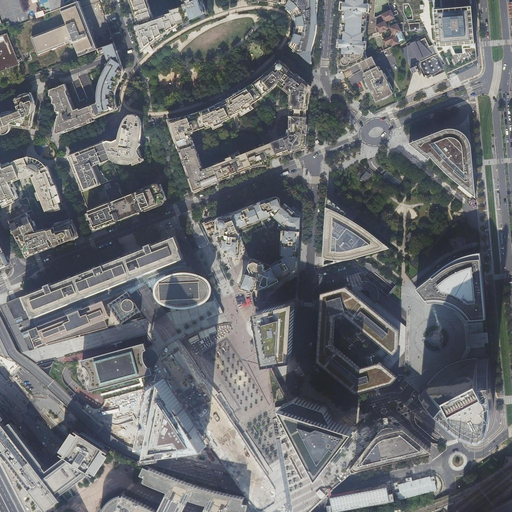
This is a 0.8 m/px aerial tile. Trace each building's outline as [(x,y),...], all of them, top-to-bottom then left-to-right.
[(37,0),(42,12),(43,15),(61,8),(60,6),(56,8),(56,9),(46,13),(45,11),(44,12),(39,0),(37,0)] [(39,0),(44,12),(45,11),(46,13),(56,9),(56,8),(60,6),(61,8),(78,1),(77,0),(39,0)] [(202,0),(182,0),(183,2),(183,4),(184,6),(171,11),(172,12),(152,19),(151,17),(153,17),(147,0),(125,0),(131,0),(132,3),(140,24),(134,26),(142,50),(148,45),(156,39),(162,34),(170,29),(177,25),(188,19),(189,21),(207,12),(202,0)] [(305,54),(311,59),(315,0),(289,0),(287,5),(286,6),(288,7),(290,9),(292,11),(294,13),(295,14),(296,17),(296,19),(297,21),(297,25),(296,30),(294,36),(292,42),(296,42),(295,46),(291,43),(290,45),(291,46),(291,47),(292,47),(293,47),(294,47),(296,48),(295,50),(299,53),(301,50),(305,50),(305,54)] [(405,40),(402,34),(391,10),(377,17),(374,16),(374,14),(373,14),(373,0),(343,0),(343,1),(342,10),(342,12),(341,26),(341,37),(340,37),(339,49),(340,49),(339,64),(340,64),(350,64),(351,66),(359,62),(366,59),(364,54),(364,49),(365,43),(365,42),(365,39),(379,32),(380,35),(387,49),(405,40)] [(437,45),(434,8),(441,8),(440,0),(388,0),(389,6),(391,10),(402,34),(406,31),(409,38),(426,30),(429,37),(437,54),(444,68),(447,74),(477,60),(475,42),(437,45)] [(79,1),(78,1),(61,8),(66,22),(63,23),(64,25),(31,37),(38,54),(50,50),(54,48),(73,41),(79,56),(97,49),(89,27),(87,22),(79,1)] [(434,8),(437,45),(475,42),(472,5),(441,8),(434,8)] [(365,42),(380,35),(379,32),(365,39),(365,42)] [(6,34),(0,36),(0,70),(18,64),(6,34)] [(429,37),(400,50),(409,69),(414,66),(417,71),(420,70),(422,69),(420,64),(421,61),(437,54),(429,37)] [(116,50),(113,43),(99,48),(101,55),(107,53),(107,54),(116,50)] [(117,54),(116,50),(107,54),(108,58),(110,62),(119,58),(117,54)] [(437,54),(421,61),(420,64),(422,69),(425,75),(428,76),(430,75),(431,74),(432,75),(439,72),(439,71),(444,69),(444,68),(437,54)] [(378,67),(372,56),(366,59),(359,62),(361,67),(367,77),(380,71),(378,67)] [(123,71),(119,58),(110,62),(107,63),(106,65),(107,66),(101,76),(103,77),(99,87),(100,87),(98,97),(100,98),(99,101),(97,101),(97,102),(92,105),(92,106),(90,106),(94,116),(98,115),(97,113),(101,113),(101,114),(118,108),(116,104),(115,101),(115,98),(115,94),(116,90),(118,85),(120,79),(123,74),(121,74),(123,71)] [(254,85),(262,96),(274,87),(277,83),(278,84),(290,69),(279,60),(274,66),(267,72),(259,79),(253,83),(254,85)] [(272,142),(278,157),(282,156),(299,149),(299,147),(304,146),(304,143),(305,142),(306,126),(307,122),(307,119),(307,109),(306,109),(307,98),(308,98),(309,90),(307,90),(307,87),(305,85),(306,84),(303,81),(290,69),(278,84),(287,92),(288,90),(292,94),(291,108),(290,108),(289,116),(290,116),(289,135),(289,136),(285,138),(284,137),(272,142)] [(382,70),(380,71),(367,77),(364,79),(370,89),(373,87),(374,89),(371,91),(373,95),(374,97),(375,98),(377,102),(393,93),(390,87),(390,86),(382,70)] [(58,116),(57,118),(56,119),(55,122),(54,123),(54,125),(54,127),(53,130),(55,131),(55,133),(57,134),(61,132),(65,130),(66,131),(93,121),(92,118),(95,117),(94,116),(90,106),(90,105),(79,110),(78,108),(75,109),(74,110),(67,90),(68,90),(65,84),(48,91),(58,116)] [(194,144),(194,145),(191,137),(190,137),(189,133),(191,132),(202,128),(214,124),(215,126),(223,123),(222,120),(230,116),(236,114),(241,111),(243,112),(247,110),(247,109),(252,106),(251,105),(262,96),(254,85),(248,89),(247,87),(234,95),(213,106),(200,111),(201,113),(181,119),(181,117),(169,120),(179,150),(194,145),(194,144)] [(75,109),(68,90),(67,90),(74,110),(75,109)] [(4,133),(9,131),(10,130),(10,129),(11,122),(25,125),(24,128),(31,129),(32,120),(31,120),(32,112),(34,111),(34,105),(29,93),(15,98),(18,105),(17,106),(18,110),(6,115),(6,113),(0,115),(0,133),(3,132),(4,133)] [(89,103),(86,96),(79,98),(82,106),(89,103)] [(136,114),(134,113),(132,113),(131,114),(129,115),(127,117),(124,121),(123,124),(124,124),(120,140),(117,142),(112,141),(112,143),(109,143),(108,141),(104,142),(111,159),(113,158),(114,158),(118,159),(117,160),(125,162),(125,161),(129,162),(129,163),(133,162),(134,164),(141,161),(140,157),(141,156),(140,154),(138,150),(139,147),(137,146),(138,144),(140,142),(141,136),(141,131),(142,126),(141,123),(140,120),(139,117),(139,116),(137,115),(136,114)] [(444,129),(408,143),(429,159),(430,156),(444,171),(476,197),(471,143),(467,136),(462,131),(455,128),(449,128),(444,129)] [(104,142),(104,141),(69,156),(75,164),(73,165),(83,191),(100,184),(93,166),(111,159),(104,142)] [(227,160),(213,165),(219,180),(223,179),(231,176),(239,173),(253,167),(263,163),(275,158),(278,157),(272,142),(254,149),(254,150),(238,157),(237,154),(226,158),(227,160)] [(194,145),(179,150),(192,186),(193,186),(195,190),(198,189),(207,185),(218,181),(219,180),(213,165),(204,169),(194,145)] [(19,175),(20,177),(31,173),(38,190),(36,191),(39,199),(41,198),(45,210),(47,209),(47,210),(53,210),(57,209),(61,208),(60,205),(63,203),(61,200),(60,195),(58,190),(56,184),(55,184),(48,166),(45,167),(45,166),(46,166),(45,165),(42,165),(40,164),(41,163),(39,161),(37,160),(35,160),(32,159),(31,159),(25,159),(25,157),(14,162),(19,175)] [(0,198),(3,205),(14,200),(13,198),(17,196),(14,188),(11,181),(10,179),(19,175),(14,162),(2,167),(0,162),(0,198)] [(364,172),(360,177),(360,178),(361,179),(362,180),(365,182),(369,177),(364,172)] [(158,184),(157,183),(90,210),(90,211),(89,212),(92,218),(95,227),(96,227),(97,229),(99,228),(108,224),(119,220),(132,215),(142,211),(151,207),(156,205),(161,203),(165,202),(164,200),(165,200),(159,184),(158,184)] [(348,213),(327,195),(323,257),(329,259),(335,259),(341,259),(346,259),(352,258),(390,246),(380,238),(372,232),(362,224),(353,219),(354,217),(351,215),(351,214),(351,213),(350,212),(349,213),(348,213)] [(210,222),(205,224),(212,239),(213,238),(218,235),(226,252),(226,253),(230,252),(230,250),(238,250),(242,251),(243,235),(242,233),(242,231),(241,231),(240,228),(268,217),(268,216),(271,214),(285,226),(285,230),(281,230),(280,255),(283,255),(283,257),(271,265),(254,259),(253,263),(251,262),(248,270),(247,273),(245,273),(241,285),(245,287),(245,285),(250,287),(249,288),(252,289),(252,290),(272,285),(272,283),(274,281),(277,281),(297,270),(298,248),(300,226),(301,227),(302,218),(302,214),(293,206),(291,208),(285,203),(282,207),(281,205),(279,202),(280,200),(279,199),(279,198),(278,198),(277,197),(276,197),(275,198),(270,199),(269,198),(267,199),(261,202),(255,204),(249,206),(243,209),(238,211),(234,212),(232,213),(224,216),(220,218),(218,219),(215,220),(210,222)] [(7,210),(18,206),(16,201),(5,206),(7,210)] [(27,253),(31,255),(38,252),(78,236),(77,235),(74,228),(73,224),(70,218),(64,220),(64,218),(53,222),(54,224),(37,230),(35,225),(36,224),(34,219),(32,220),(28,212),(11,220),(17,233),(23,245),(27,253)] [(48,285),(23,295),(28,307),(29,307),(38,325),(41,325),(71,312),(83,308),(93,303),(107,299),(129,291),(133,288),(136,291),(151,281),(154,286),(162,281),(162,280),(163,279),(164,278),(165,277),(166,277),(167,276),(168,275),(169,275),(170,274),(171,274),(172,273),(173,272),(175,272),(190,264),(186,255),(193,251),(184,232),(143,248),(113,260),(48,285)] [(407,240),(412,244),(417,238),(410,232),(406,236),(409,238),(407,240)] [(0,267),(9,264),(8,261),(4,253),(0,245),(0,244),(0,267)] [(415,286),(425,299),(428,298),(431,298),(434,298),(437,298),(440,298),(443,299),(446,300),(449,300),(452,302),(454,304),(457,305),(459,307),(461,309),(463,312),(465,315),(466,317),(467,319),(470,319),(486,318),(481,252),(475,252),(474,250),(474,247),(466,249),(460,251),(455,253),(449,255),(441,260),(424,274),(422,272),(421,271),(410,280),(411,281),(413,283),(415,286)] [(213,295),(214,293),(215,291),(216,289),(216,286),(215,283),(213,278),(212,277),(206,274),(203,272),(200,271),(194,270),(188,269),(181,270),(175,272),(173,272),(172,273),(171,274),(170,274),(169,275),(168,275),(167,276),(166,277),(165,277),(164,278),(163,279),(162,280),(162,281),(161,283),(160,285),(159,288),(160,290),(160,292),(161,295),(162,296),(165,299),(169,302),(174,304),(177,305),(184,306),(191,306),(198,304),(201,303),(204,302),(210,298),(212,297),(213,295)] [(133,288),(129,291),(112,302),(126,322),(144,309),(148,316),(153,322),(169,312),(154,286),(151,281),(136,291),(133,288)] [(398,348),(399,330),(346,286),(321,293),(317,361),(355,393),(361,392),(375,388),(390,383),(391,383),(392,382),(393,382),(398,376),(379,362),(378,363),(361,368),(333,345),(335,316),(343,314),(393,355),(397,350),(398,348)] [(25,320),(21,321),(26,331),(32,328),(38,325),(29,307),(28,307),(23,295),(22,296),(31,317),(25,320)] [(20,297),(7,302),(15,318),(22,315),(25,320),(31,317),(22,296),(21,296),(20,297)] [(47,342),(48,343),(111,325),(108,317),(113,316),(107,299),(93,303),(94,307),(84,311),(83,308),(71,312),(73,317),(42,328),(41,325),(38,325),(32,328),(34,335),(38,345),(47,342)] [(256,315),(257,318),(256,318),(254,319),(253,320),(252,321),(251,321),(250,322),(250,323),(250,324),(251,325),(251,327),(252,329),(251,330),(251,331),(252,332),(253,332),(254,332),(255,332),(256,333),(258,333),(259,333),(264,364),(268,363),(292,360),(295,308),(296,300),(293,301),(275,306),(269,308),(260,310),(255,311),(256,315)] [(23,333),(25,338),(30,336),(34,335),(32,328),(26,331),(23,333)] [(479,343),(488,342),(487,331),(478,332),(470,333),(471,344),(479,343)] [(32,350),(36,350),(30,336),(25,338),(31,349),(32,350)] [(145,350),(147,349),(146,347),(145,342),(82,360),(84,366),(86,366),(87,367),(88,368),(89,369),(90,371),(91,373),(91,377),(91,379),(91,381),(91,383),(89,383),(90,388),(91,390),(138,377),(142,376),(154,373),(152,366),(150,367),(149,366),(147,364),(146,361),(145,360),(145,359),(145,358),(145,357),(144,354),(145,350)] [(352,349),(355,351),(356,351),(360,353),(361,353),(363,347),(361,347),(360,346),(358,345),(357,344),(352,349)] [(427,385),(420,394),(453,421),(458,424),(465,428),(470,431),(476,433),(478,433),(480,433),(482,433),(484,432),(486,431),(487,429),(489,428),(490,426),(492,417),(493,411),(493,405),(493,397),(490,357),(479,358),(478,358),(471,358),(467,358),(459,360),(455,362),(449,364),(443,368),(440,370),(437,373),(434,375),(431,379),(427,384),(427,385)] [(178,397),(165,378),(153,385),(152,386),(150,394),(148,402),(148,403),(147,403),(147,404),(148,405),(147,412),(146,416),(154,429),(150,452),(208,443),(195,423),(193,420),(180,401),(178,397)] [(284,403),(320,473),(356,427),(334,420),(327,406),(319,403),(297,396),(288,401),(284,403)] [(2,420),(0,416),(0,444),(5,450),(3,452),(2,451),(7,458),(5,460),(4,460),(30,511),(37,511),(44,507),(47,511),(47,510),(59,500),(56,494),(46,479),(33,460),(20,442),(7,425),(6,426),(2,420)] [(9,423),(7,425),(20,442),(33,460),(46,479),(56,494),(59,500),(60,500),(61,499),(61,500),(62,499),(59,496),(66,490),(84,477),(90,472),(94,474),(95,474),(93,473),(94,471),(95,472),(99,465),(103,459),(107,453),(107,452),(108,451),(109,452),(110,451),(77,429),(76,430),(78,431),(77,433),(76,432),(70,441),(69,443),(64,451),(64,452),(63,453),(62,452),(61,453),(65,456),(62,458),(47,469),(46,468),(44,465),(44,464),(12,422),(12,421),(11,421),(11,422),(9,423)] [(384,428),(379,431),(349,470),(369,465),(430,451),(404,429),(399,430),(397,429),(395,428),(392,427),(389,427),(387,425),(386,425),(384,426),(384,427),(384,428)] [(230,511),(232,509),(243,511),(243,510),(248,511),(249,502),(244,501),(245,496),(234,493),(220,489),(204,485),(187,479),(146,464),(142,473),(146,475),(144,480),(145,480),(145,481),(152,484),(168,491),(167,494),(173,497),(180,500),(180,498),(182,499),(182,500),(188,503),(190,497),(191,496),(199,499),(211,502),(210,503),(208,507),(213,510),(214,509),(221,511),(222,510),(226,511),(230,511)] [(437,487),(432,475),(429,477),(427,474),(425,475),(431,489),(437,487)] [(167,511),(160,509),(159,509),(125,493),(124,495),(122,494),(123,493),(118,495),(115,496),(113,498),(111,499),(108,502),(105,506),(105,507),(104,509),(102,511),(167,511)] [(173,497),(167,494),(160,508),(169,511),(183,511),(188,503),(182,500),(182,499),(180,498),(180,500),(173,497)]
